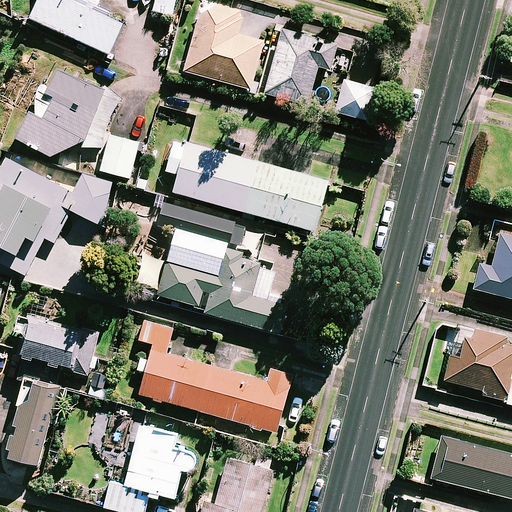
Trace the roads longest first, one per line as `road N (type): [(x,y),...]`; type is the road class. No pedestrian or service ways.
road 1 (secondary): [(466,0),(337,511)]
road 2 (unknown): [(424,166),(131,81),(121,58),(128,23)]
